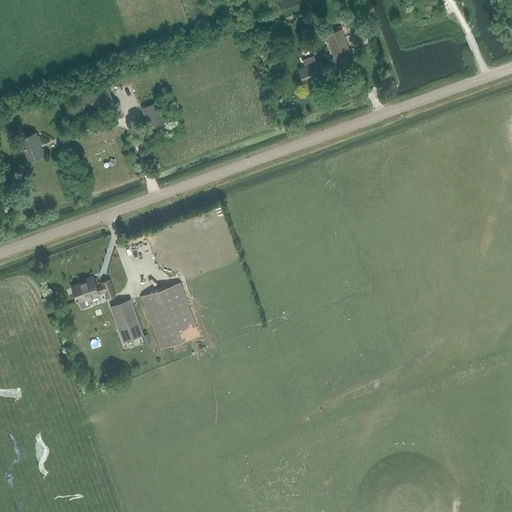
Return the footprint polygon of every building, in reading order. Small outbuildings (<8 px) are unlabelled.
[(335,57),(351,51),(343,30),(327,35),(335,57)] [(317,63),(314,55),(303,59),(306,67),(300,69),(304,83),(326,75),(321,61),(317,63)] [(86,114),(115,103),(108,84),(79,95),(86,114)] [(149,129),(163,125),(155,103),(141,108),(149,129)] [(29,160),(44,155),(36,132),(21,138),(29,160)] [(96,286),(93,277),(71,285),(77,301),(105,292),(107,298),(115,295),(109,279),(102,282),(103,284),(96,286)] [(162,349),(200,335),(181,281),(143,295),(162,349)] [(141,334),(143,334),(131,300),(112,307),(124,340),(141,334)]
